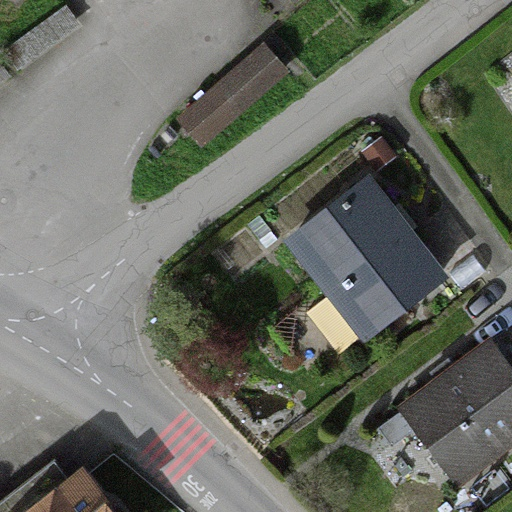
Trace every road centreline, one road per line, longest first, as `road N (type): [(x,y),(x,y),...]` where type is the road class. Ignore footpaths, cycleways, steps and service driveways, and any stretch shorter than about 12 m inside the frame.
road 1 (residential): [(17,333),(483,0)]
road 2 (tertiary): [(17,333),(111,398),(245,511)]
